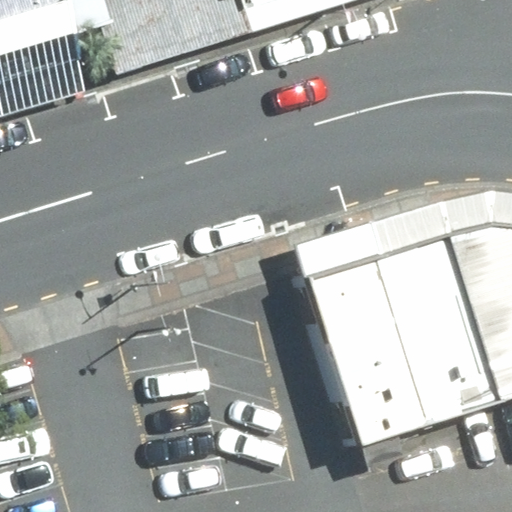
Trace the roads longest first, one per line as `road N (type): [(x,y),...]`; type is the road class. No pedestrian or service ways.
road 1 (tertiary): [(0,222),(419,97),(511,97)]
road 2 (unknown): [(297,511),(234,343)]
